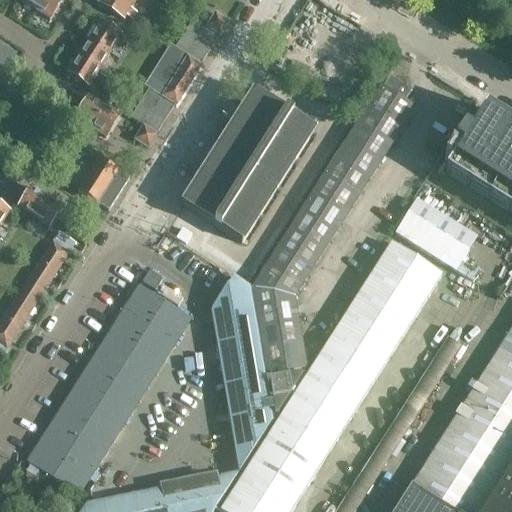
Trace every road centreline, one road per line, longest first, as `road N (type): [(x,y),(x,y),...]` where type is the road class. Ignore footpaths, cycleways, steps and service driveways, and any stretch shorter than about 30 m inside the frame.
road 1 (residential): [(0,428),(277,0)]
road 2 (unclassified): [(511,95),(369,0)]
road 3 (residential): [(0,22),(50,54),(84,0)]
